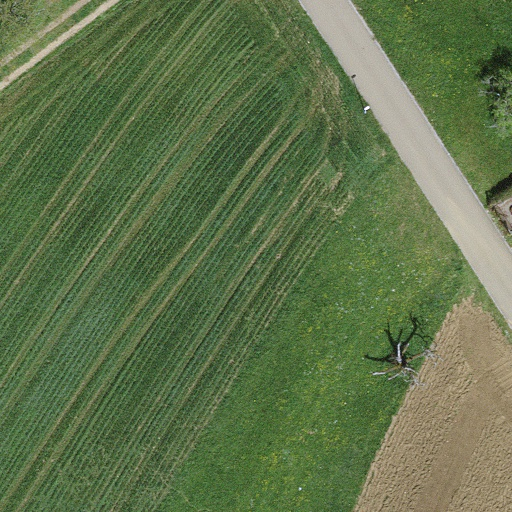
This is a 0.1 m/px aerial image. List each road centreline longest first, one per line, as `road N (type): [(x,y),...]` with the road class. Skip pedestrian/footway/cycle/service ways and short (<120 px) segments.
road 1 (residential): [(323,0),(511,287)]
road 2 (track): [(115,0),(0,87)]
